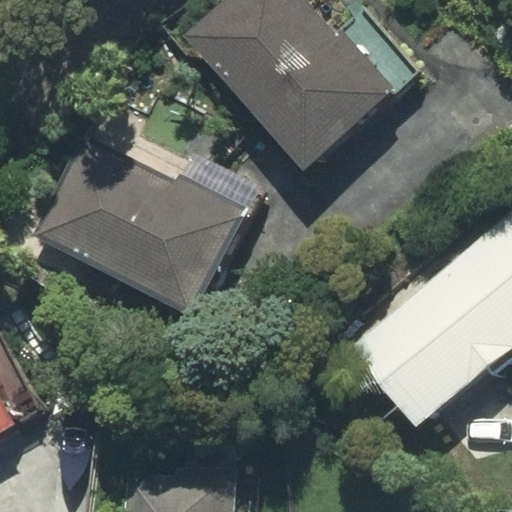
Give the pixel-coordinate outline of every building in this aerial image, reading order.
[(225,0),(185,36),(302,167),(414,68),(367,15),(338,40),(302,0),(225,0)] [(186,313),(252,187),(195,157),(180,186),(86,137),(35,234),(186,313)] [(511,213),(352,345),(416,422),(511,344),(511,213)] [(0,435),(20,425),(0,389),(0,435)] [(257,511),(259,471),(176,467),(176,477),(130,474),(127,511),(257,511)]
